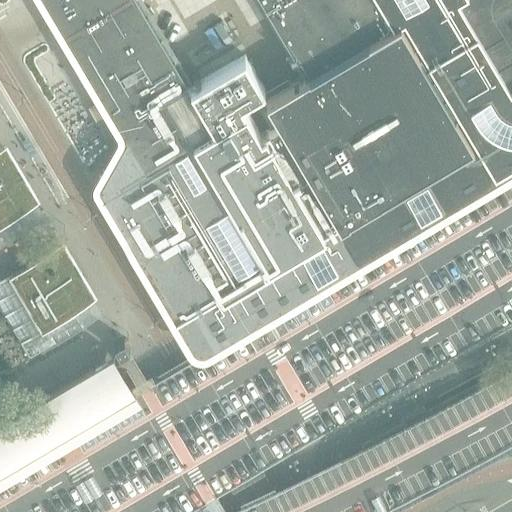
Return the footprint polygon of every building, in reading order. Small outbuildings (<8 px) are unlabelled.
[(42,0),(47,8),(48,10),(65,0),(42,0)] [(65,0),(48,10),(62,33),(116,0),(65,0)] [(116,0),(62,33),(76,56),(148,13),(145,8),(142,4),(139,0),(116,0)] [(511,0),(389,0),(400,17),(411,10),(444,65),(487,136),(340,223),(309,241),(203,307),(198,310),(202,317),(200,319),(198,322),(198,324),(198,327),(199,329),(200,332),(203,333),(205,334),(208,334),(211,333),(214,340),(359,253),(396,232),(480,182),(511,162),(511,0)] [(273,0),(266,4),(268,8),(272,14),(279,27),(325,0),(273,0)] [(325,0),(279,27),(282,31),(285,37),(293,50),(377,0),(325,0)] [(389,0),(377,0),(293,50),(295,54),(307,73),(400,17),(389,0)] [(301,77),(266,97),(281,122),(340,223),(487,136),(444,65),(411,10),(400,17),(307,73),(301,77)] [(148,13),(76,56),(117,124),(188,81),(169,49),(161,36),(155,26),(148,13)] [(133,151),(107,179),(112,188),(132,177),(153,193),(163,202),(169,217),(177,238),(189,270),(203,307),(309,241),(293,228),(279,217),(250,193),(234,167),(239,165),(236,161),(232,163),(226,153),(234,149),(227,137),(219,142),(204,116),(210,113),(214,113),(218,110),(221,115),(242,102),(265,88),(245,55),(191,87),(180,94),(189,108),(206,136),(225,167),(205,179),(208,185),(198,191),(194,185),(186,190),(146,173),(133,151)] [(188,81),(117,124),(133,151),(146,173),(186,190),(194,185),(198,191),(208,185),(205,179),(225,167),(206,136),(189,108),(180,94),(191,87),(188,81)] [(210,113),(204,116),(219,142),(227,137),(234,149),(226,153),(232,163),(236,161),(239,165),(234,167),(250,193),(279,217),(293,228),(309,241),(340,223),(281,122),(266,97),(256,104),(271,129),(261,134),(242,102),(221,115),(218,110),(214,113),(210,113)] [(0,226),(13,219),(29,210),(28,208),(20,194),(31,188),(15,161),(4,168),(0,160),(0,226)] [(214,340),(193,352),(194,353),(195,354),(229,412),(263,392),(511,244),(511,162),(480,182),(396,232),(359,253),(214,340)] [(112,188),(101,194),(137,254),(178,322),(198,310),(203,307),(189,270),(177,238),(169,217),(163,202),(153,193),(132,177),(112,188)] [(137,389),(136,389),(202,501),(184,511),(373,511),(435,481),(441,478),(499,447),(511,439),(511,244),(263,392),(229,412),(195,354),(137,389)] [(13,272),(0,279),(0,302),(31,356),(76,329),(83,325),(82,323),(76,312),(86,306),(86,305),(77,291),(88,284),(72,258),(61,264),(52,249),(36,258),(13,272)] [(124,338),(114,344),(120,354),(130,348),(124,338)] [(0,511),(295,511),(204,357),(197,361),(65,443),(0,483),(0,511)] [(108,366),(99,370),(104,378),(112,373),(108,366)]
